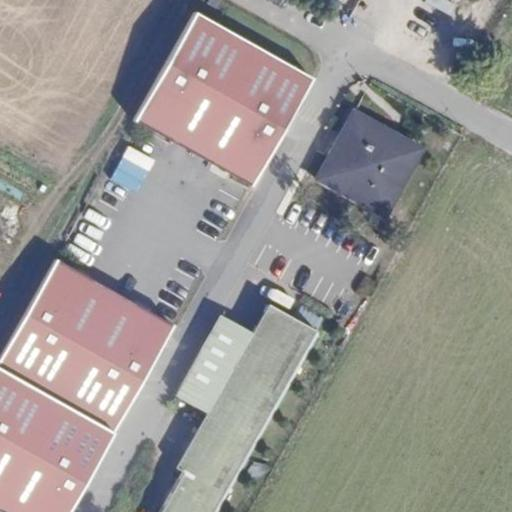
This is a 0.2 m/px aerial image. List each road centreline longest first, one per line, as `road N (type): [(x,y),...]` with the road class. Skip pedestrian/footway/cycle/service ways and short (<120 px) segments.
road 1 (unknown): [(242,250),(94,511)]
road 2 (unclassified): [(253,0),(511,141)]
road 3 (unknown): [(354,55),(242,250)]
road 4 (unknown): [(242,250),(130,196)]
